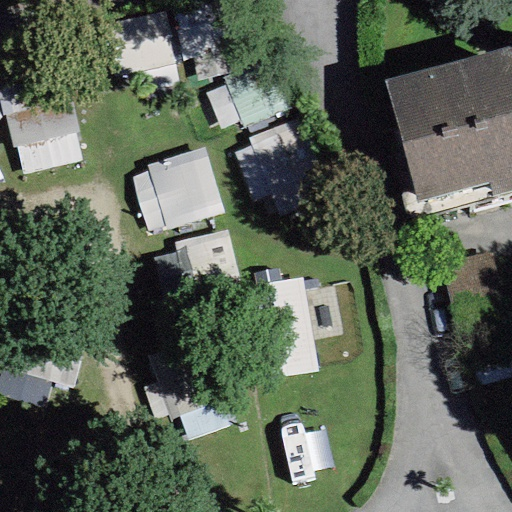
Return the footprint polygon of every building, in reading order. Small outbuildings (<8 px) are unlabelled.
[(511,47),(380,81),(414,200),(418,216),(511,192),(511,47)] [(243,132),(268,213),(330,194),(305,113),(243,132)] [(130,165),(152,229),(227,204),(205,140),(130,165)] [(169,239),(181,296),(242,283),(229,226),(169,239)] [(318,358),(303,267),(270,272),(285,363),(318,358)]
